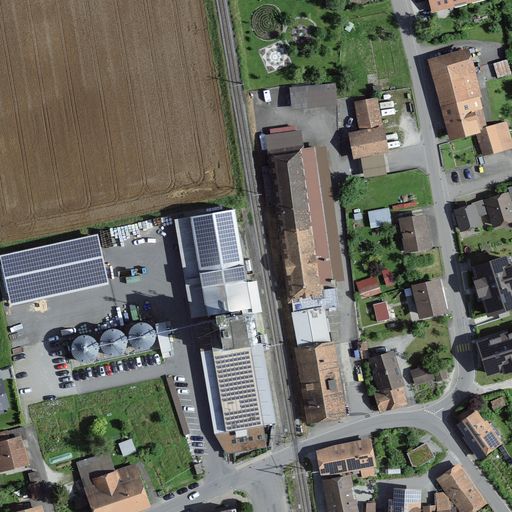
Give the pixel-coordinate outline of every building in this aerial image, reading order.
[(463,0),(430,0),(432,6),(433,8),(463,0)] [(349,32),(354,24),(349,22),(344,29),(349,32)] [(455,136),(478,130),(486,128),(466,54),(431,64),(438,87),(441,86),(455,136)] [(493,64),(497,78),(511,74),(507,59),(493,64)] [(292,94),(293,103),(335,99),(334,85),(323,86),(324,91),(292,94)] [(356,156),(386,150),(376,100),(356,104),(362,134),(352,136),(356,156)] [(478,130),(484,155),(511,147),(505,123),(486,128),(478,130)] [(268,136),(273,166),(262,167),(268,207),(278,205),(293,313),(324,309),(339,307),(336,288),(320,290),(319,284),(335,282),(317,147),(301,150),(298,132),(268,136)] [(326,146),(317,147),(335,282),(344,280),(326,146)] [(390,173),(386,150),(363,154),(367,178),(390,173)] [(511,219),(511,211),(507,195),(488,201),(495,225),(511,219)] [(479,224),(473,206),(457,212),(462,229),(479,224)] [(242,309),(252,308),(235,209),(190,217),(207,315),(221,313),(222,314),(225,313),(225,317),(242,314),(242,309)] [(391,223),(390,216),(376,218),(377,226),(391,223)] [(207,315),(190,217),(175,219),(191,318),(207,315)] [(401,221),(406,250),(429,245),(423,217),(401,221)] [(105,276),(97,237),(2,258),(10,297),(105,276)] [(511,307),(511,280),(511,281),(511,280),(511,276),(511,277),(506,259),(474,268),(477,277),(479,277),(482,288),(485,298),(483,299),(488,314),(511,307)] [(386,284),(394,284),(395,274),(386,273),(386,284)] [(415,286),(421,314),(443,309),(436,278),(429,279),(429,282),(415,286)] [(379,292),(376,283),(367,287),(365,281),(358,284),(362,297),(379,292)] [(245,314),(263,425),(276,423),(262,343),(266,342),(261,312),(254,313),(253,308),(252,308),(242,309),(242,314),(245,314)] [(293,313),(298,343),(328,338),(324,309),(293,313)] [(376,313),(378,321),(387,319),(385,311),(376,313)] [(263,425),(245,314),(242,314),(225,317),(225,313),(222,314),(216,315),(216,319),(208,320),(226,431),(263,425)] [(226,431),(208,320),(196,322),(214,434),(226,454),(233,453),(267,447),(263,425),(226,431)] [(155,324),(161,352),(171,350),(165,321),(155,324)] [(150,346),(154,342),(155,336),(154,331),(151,326),(147,323),(141,322),(136,324),(132,327),(129,332),(129,337),(130,343),(134,347),(140,349),(145,348),(150,346)] [(127,342),(125,336),(122,332),(117,329),(112,329),(106,330),(102,334),(100,339),(100,345),(102,350),(107,353),(112,355),(117,354),(122,352),(126,347),(127,342)] [(511,331),(504,334),(481,341),(490,372),(503,369),(502,367),(511,364),(511,368),(511,331)] [(79,360),(84,361),(89,360),(94,358),(97,354),(98,349),(97,344),(95,339),(91,336),(86,335),(80,335),(76,338),(73,342),(71,347),(72,352),(75,357),(79,360)] [(312,419),(341,414),(328,338),(298,343),(312,419)] [(402,403),(396,385),(402,383),(393,353),(371,360),(380,390),(376,391),(382,409),(402,403)] [(413,372),(417,383),(433,378),(429,367),(413,372)] [(435,371),(438,380),(446,378),(443,368),(435,371)] [(505,405),(504,402),(503,402),(501,398),(491,402),(494,410),(505,405)] [(461,425),(481,453),(499,440),(493,430),(489,432),(473,408),(459,417),(463,423),(461,425)] [(26,462),(23,449),(12,451),(10,443),(27,439),(24,427),(7,431),(7,433),(0,435),(0,461),(2,467),(26,462)] [(118,445),(123,457),(136,451),(131,440),(118,445)] [(372,462),(368,443),(318,453),(322,471),(339,468),(340,472),(347,471),(346,467),(360,464),(361,469),(369,468),(368,463),(372,462)] [(424,443),(409,452),(418,467),(433,458),(424,443)] [(134,465),(111,472),(104,452),(80,461),(83,468),(81,468),(95,511),(115,511),(144,502),(134,470),(136,469),(134,465)] [(194,465),(197,474),(203,472),(200,463),(194,465)] [(457,504),(462,511),(465,511),(481,502),(456,466),(441,476),(450,489),(448,490),(450,492),(452,491),(459,502),(457,504)] [(328,480),(334,511),(353,511),(349,491),(352,491),(351,488),(349,489),(346,477),(328,480)] [(29,484),(33,498),(42,495),(38,482),(29,484)] [(419,511),(420,511),(417,508),(416,508),(416,503),(419,503),(420,492),(399,491),(398,501),(393,501),(392,509),(385,509),(384,511),(419,511)] [(75,499),(77,506),(89,502),(87,495),(75,499)] [(365,503),(365,511),(374,511),(374,502),(365,503)] [(437,511),(452,511),(452,508),(448,508),(447,502),(437,505),(437,511)]
